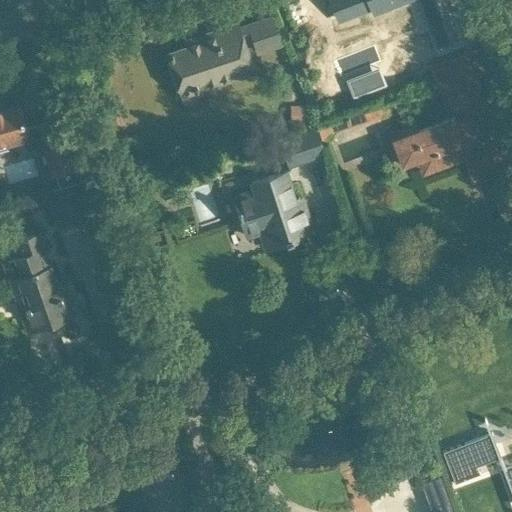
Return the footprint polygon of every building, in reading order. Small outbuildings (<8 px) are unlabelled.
[(329,0),(337,19),(370,6),(372,10),(373,12),(391,5),(388,0),(428,0),(438,25),(436,26),(443,44),(466,35),(452,0),(329,0)] [(196,89),(215,83),(252,71),(246,55),(250,54),(244,39),(251,36),(256,52),(280,44),(271,17),(238,29),(236,25),(196,38),(198,44),(169,54),(180,89),(194,84),(196,89)] [(433,142),(406,153),(416,179),(476,156),(491,196),(511,187),(511,161),(511,158),(509,158),(497,126),(498,125),(479,75),(440,90),(453,123),(429,133),(433,142)] [(349,81),(354,94),(367,89),(362,76),(349,81)] [(305,105),(290,105),(290,123),(306,123),(305,105)] [(0,143),(6,142),(6,143),(27,138),(30,152),(36,150),(44,148),(51,176),(56,175),(59,187),(82,180),(78,165),(74,167),(60,118),(25,127),(19,106),(0,111),(0,143)] [(318,126),(279,138),(283,152),(288,167),(327,154),(322,140),(318,126)] [(286,171),(271,176),(252,182),(254,189),(232,197),(239,216),(241,216),(247,236),(267,229),(272,244),(286,239),(286,241),(293,239),(292,237),(310,232),(300,200),(295,201),(286,171)] [(71,184),(48,191),(60,229),(83,222),(71,184)] [(1,205),(6,219),(21,214),(17,200),(1,205)] [(43,249),(47,247),(41,229),(21,237),(22,240),(12,244),(16,257),(12,258),(19,278),(21,278),(38,326),(73,314),(64,288),(58,290),(43,249)] [(369,262),(373,276),(389,270),(385,257),(369,262)] [(441,451),(455,485),(482,474),(479,467),(502,457),(491,431),(441,451)]
